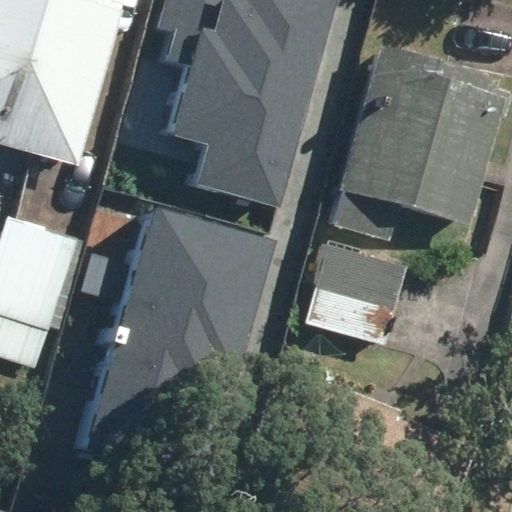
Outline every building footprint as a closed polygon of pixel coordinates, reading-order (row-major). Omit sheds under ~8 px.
[(0,0),(0,148),(61,166),(108,0),(0,0)] [(195,133),(183,176),(262,198),(318,0),(154,0),(148,24),(166,29),(158,58),(173,62),(156,122),(195,133)] [(365,46),(312,225),(372,242),(382,208),(450,228),(488,98),(473,93),(477,79),(365,46)] [(144,199),(71,447),(189,482),(263,234),(144,199)] [(0,362),(19,368),(60,241),(0,221),(0,362)] [(312,240),(287,320),(365,344),(390,263),(312,240)] [(292,377),(248,488),(308,511),(432,511),(460,443),(292,377)]
